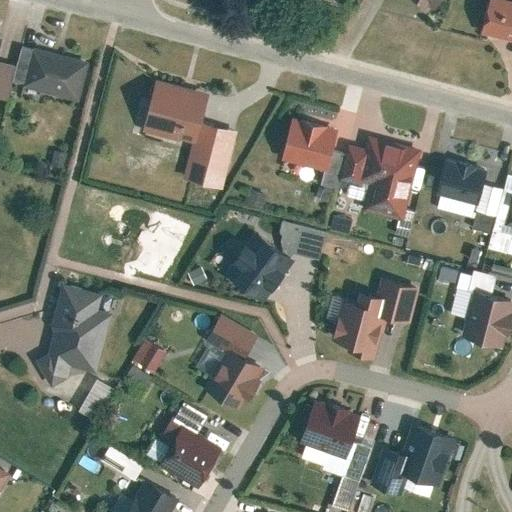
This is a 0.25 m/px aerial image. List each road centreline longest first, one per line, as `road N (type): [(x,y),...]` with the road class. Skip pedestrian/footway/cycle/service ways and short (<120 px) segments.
road 1 (residential): [(117,11),(511,118)]
road 2 (residential): [(211,511),(300,374),(362,373),(500,409)]
